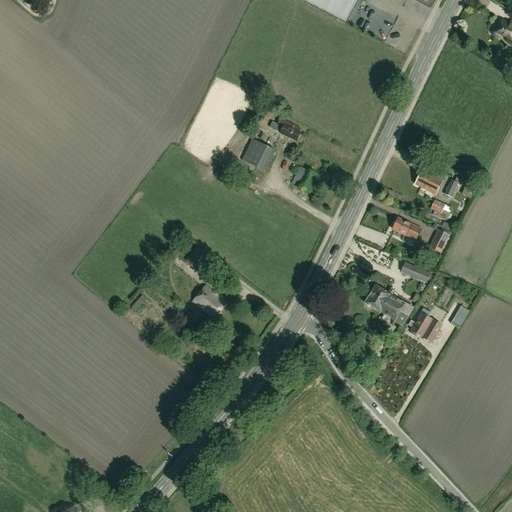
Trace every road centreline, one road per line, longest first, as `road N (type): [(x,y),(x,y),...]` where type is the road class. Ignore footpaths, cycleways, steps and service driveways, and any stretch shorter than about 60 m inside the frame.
road 1 (secondary): [(296,318),(450,0)]
road 2 (unclassified): [(471,511),(296,318)]
road 3 (secondary): [(139,511),(296,318)]
